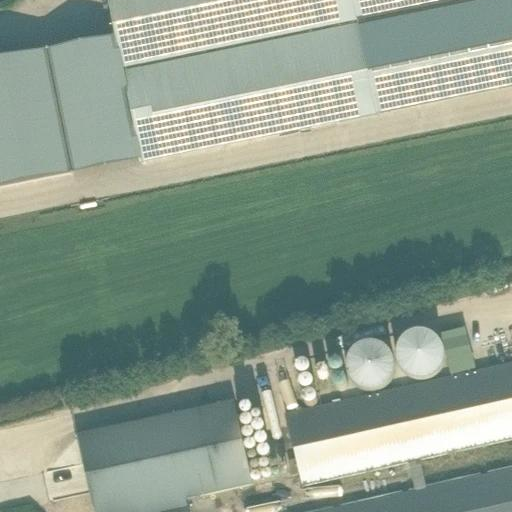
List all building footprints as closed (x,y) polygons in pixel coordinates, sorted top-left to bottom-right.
[(511,0),(107,0),(116,42),(141,161),(142,166),(379,118),(385,116),(511,90),(511,0)] [(46,56),(0,65),(0,189),(70,175),(46,56)] [(511,364),(286,416),(303,489),(511,441),(511,364)] [(77,439),(93,511),(138,511),(252,487),(234,404),(77,439)] [(511,511),(511,469),(321,511),(511,511)]
